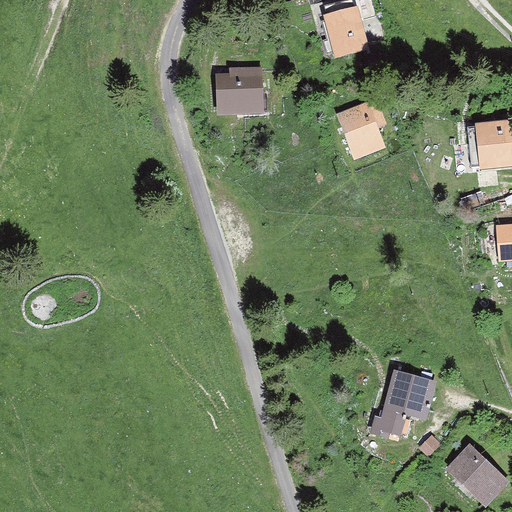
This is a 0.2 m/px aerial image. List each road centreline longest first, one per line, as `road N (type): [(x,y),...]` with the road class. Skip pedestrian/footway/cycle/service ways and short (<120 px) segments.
road 1 (unclassified): [(193,0),(171,47),(168,83),(297,511)]
road 2 (track): [(66,0),(0,150)]
